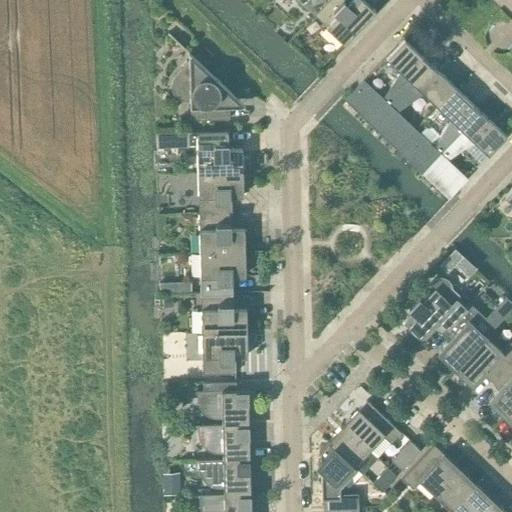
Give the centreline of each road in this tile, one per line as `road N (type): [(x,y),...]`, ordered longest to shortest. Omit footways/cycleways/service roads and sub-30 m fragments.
road 1 (track): [(112,511),(94,0)]
road 2 (residential): [(301,113),(289,126),(293,385)]
road 3 (residential): [(349,327),(511,479)]
road 4 (residential): [(301,113),(410,0)]
road 5 (residential): [(293,385),(294,511)]
road 6 (residential): [(422,0),(511,84)]
road 7 (residential): [(433,240),(349,327)]
